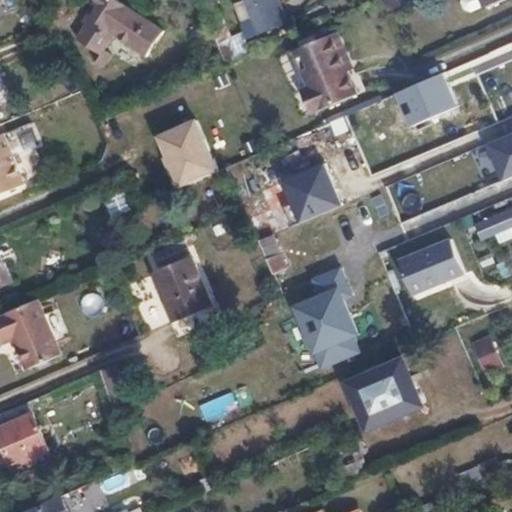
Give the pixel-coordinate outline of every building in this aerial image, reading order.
[(96,5),(74,34),(97,51),(102,46),(112,32),(143,54),(162,30),(120,0),(91,0),(91,1),(96,5)] [(289,21),(280,0),(249,0),(263,32),(289,21)] [(402,0),(384,0),(386,10),(403,6),(402,0)] [(219,41),(225,61),(250,54),(245,34),(219,41)] [(358,93),(331,34),(292,51),(308,86),(302,89),(313,114),(358,93)] [(511,52),(511,48),(509,43),(488,52),(493,61),(511,52)] [(102,46),(97,51),(91,60),(99,65),(110,51),(102,46)] [(431,136),(419,107),(394,118),(407,147),(431,136)] [(194,119),(154,136),(176,187),(216,171),(194,119)] [(0,133),(0,191),(26,181),(6,131),(0,133)] [(511,133),(485,145),(500,181),(511,175),(511,133)] [(280,179),(298,222),(340,205),(322,162),(280,179)] [(106,202),(113,217),(129,210),(123,195),(106,202)] [(511,227),(511,209),(474,225),(481,241),(511,227)] [(288,269),(273,235),(260,241),(274,275),(288,269)] [(448,239),(397,260),(412,297),(463,275),(448,239)] [(0,286),(14,282),(3,245),(0,245),(0,286)] [(213,304),(194,258),(157,274),(176,320),(213,304)] [(319,369),(369,349),(338,269),(313,279),(320,296),(294,306),(319,369)] [(36,302),(0,316),(0,344),(0,346),(12,341),(26,371),(59,357),(36,302)] [(492,335),(472,343),(486,375),(506,367),(492,335)] [(419,406),(402,367),(355,387),(371,427),(419,406)] [(29,402),(0,414),(0,430),(15,466),(50,451),(29,402)] [(78,511),(93,505),(86,488),(50,503),(51,506),(36,511),(78,511)]
